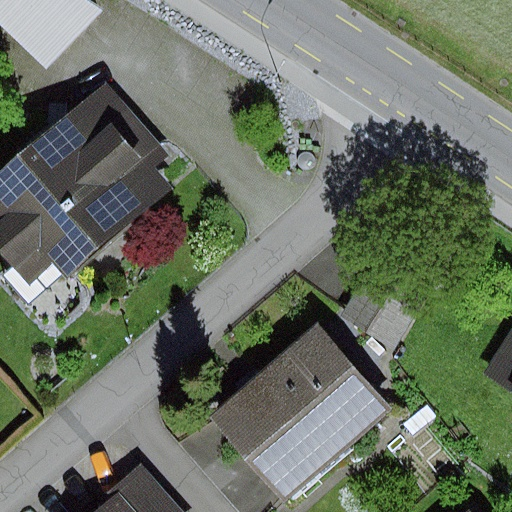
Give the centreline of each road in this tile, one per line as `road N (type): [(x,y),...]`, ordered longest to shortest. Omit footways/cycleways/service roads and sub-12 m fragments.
road 1 (residential): [(437,105),(0,500)]
road 2 (primary): [(437,105),(273,0)]
